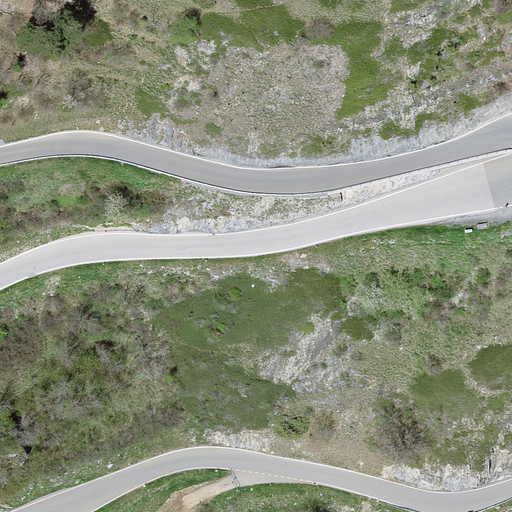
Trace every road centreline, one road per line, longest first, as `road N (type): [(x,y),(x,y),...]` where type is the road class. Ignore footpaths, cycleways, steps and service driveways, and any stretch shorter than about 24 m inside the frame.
road 1 (tertiary): [(511,182),(270,245),(97,250),(0,281)]
road 2 (tertiary): [(0,158),(103,147),(215,177),(284,185),(352,179),(511,135)]
road 3 (tertiary): [(511,487),(433,503),(205,457),(158,466),(52,511)]
